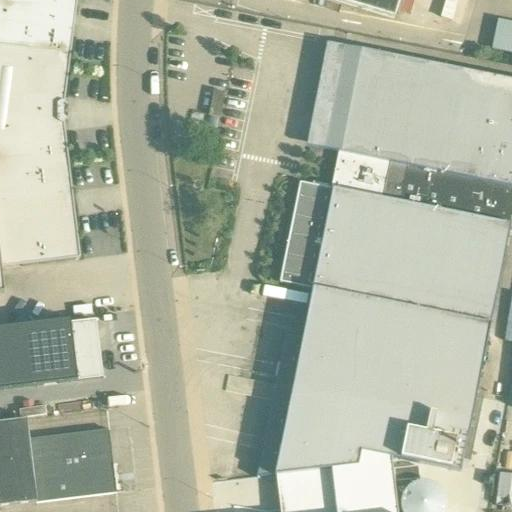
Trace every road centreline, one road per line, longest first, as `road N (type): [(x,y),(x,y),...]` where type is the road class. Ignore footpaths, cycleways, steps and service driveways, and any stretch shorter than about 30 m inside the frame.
road 1 (unclassified): [(182,511),(132,83),(135,0)]
road 2 (unknown): [(136,0),(269,44),(287,67),(295,97),(235,276),(214,299),(160,317)]
road 3 (unknown): [(330,0),(416,20),(462,0)]
